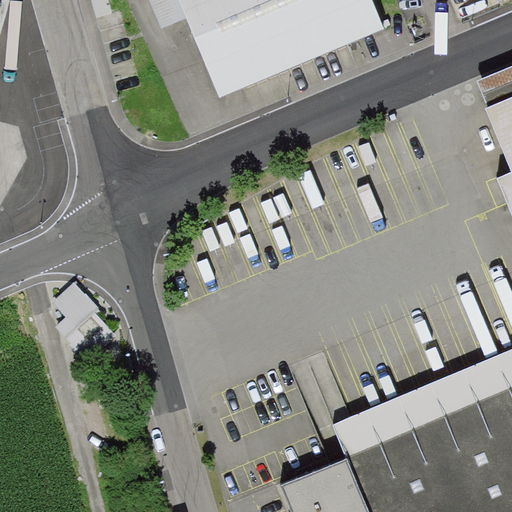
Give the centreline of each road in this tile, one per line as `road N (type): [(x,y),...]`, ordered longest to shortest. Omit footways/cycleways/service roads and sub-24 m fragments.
road 1 (unclassified): [(116,213),(511,37)]
road 2 (unclassified): [(116,213),(200,511)]
road 3 (track): [(30,257),(96,511)]
road 4 (unknown): [(419,0),(511,243)]
road 5 (unclassified): [(51,0),(116,213)]
road 6 (unclassified): [(0,270),(116,213)]
